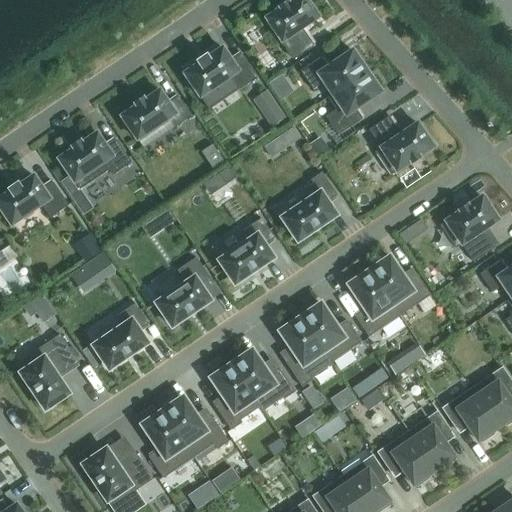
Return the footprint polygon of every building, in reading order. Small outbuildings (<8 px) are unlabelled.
[(306,0),(293,0),(266,18),(294,59),(314,46),(302,28),(318,17),(306,0)] [(199,64),(185,73),(204,103),(221,91),(217,85),(230,76),(239,90),(258,77),(242,53),(231,60),(223,47),(209,57),(207,54),(197,61),(199,64)] [(321,57),(300,71),(313,89),(324,82),(332,93),(332,94),(367,71),(353,50),(328,67),(321,57)] [(367,71),(332,94),(332,93),(328,96),(337,109),(326,117),(338,135),(363,119),(356,109),(381,92),(367,71)] [(136,106),(122,116),(137,139),(167,119),(173,128),(192,116),(179,96),(168,103),(160,90),(146,100),(144,97),(134,103),(136,106)] [(266,96),(251,107),(266,130),(282,120),(266,96)] [(389,116),(369,130),(381,148),(375,152),(391,175),(410,162),(411,164),(421,157),(420,156),(433,147),(417,124),(401,134),(389,116)] [(73,149),(59,158),(80,189),(109,169),(113,175),(132,162),(116,138),(105,145),(97,133),(83,142),(81,139),(71,146),(73,149)] [(298,133),(279,145),(287,157),(306,146),(298,133)] [(202,157),(212,173),(223,166),(213,150),(202,157)] [(377,186),(383,175),(367,166),(361,176),(377,186)] [(311,198),(282,218),(298,242),(312,232),(313,233),(322,226),(322,225),(336,216),(327,203),(338,196),(322,173),(310,180),(313,184),(305,189),(311,198)] [(18,182),(0,193),(0,207),(11,224),(41,204),(50,217),(69,205),(53,181),(42,188),(34,175),(20,185),(18,182)] [(498,220),(482,197),(469,206),(467,204),(458,210),(459,212),(446,221),(474,263),(494,249),(481,231),(498,220)] [(249,241),(219,261),(235,284),(249,275),(250,275),(259,269),(259,268),(273,258),(264,245),(275,239),(261,219),(242,231),(249,241)] [(390,256),(369,271),(400,316),(431,295),(417,275),(407,281),(390,256)] [(186,283),(156,304),(172,327),(186,317),(187,318),(197,311),(196,311),(210,301),(202,288),(212,281),(196,258),(177,271),(186,283)] [(479,274),(492,293),(503,285),(511,298),(511,297),(511,267),(507,270),(500,260),(479,274)] [(430,288),(443,284),(438,268),(425,273),(430,288)] [(369,271),(348,285),(365,310),(355,317),(369,337),(400,316),(369,271)] [(321,303),(300,317),(331,363),(362,342),(348,321),(338,328),(321,303)] [(123,326),(93,346),(109,370),(123,360),(124,361),(134,354),(133,353),(148,343),(139,330),(149,324),(135,304),(116,317),(123,326)] [(300,317),(279,332),(296,356),(286,363),(302,387),(313,380),(312,378),(332,364),(331,363),(300,317)] [(60,335),(15,365),(29,387),(35,397),(36,397),(45,410),(69,394),(58,377),(79,363),(60,335)] [(252,350),(231,364),(260,407),(262,411),(282,398),(284,400),(295,392),(279,368),(269,375),(252,350)] [(231,364),(210,378),(227,403),(217,410),(231,431),(242,423),(241,420),(260,407),(231,364)] [(511,381),(502,367),(472,388),(499,427),(505,423),(507,426),(511,422),(511,402),(507,395),(511,391),(511,381)] [(499,427),(472,388),(441,408),(456,430),(466,423),(478,441),(480,439),(482,442),(494,435),(492,432),(499,427)] [(183,397),(162,411),(194,458),(214,444),(217,450),(229,442),(210,415),(200,422),(183,397)] [(162,411),(141,425),(158,450),(148,457),(163,479),(194,458),(162,411)] [(437,411),(407,432),(434,471),(440,467),(442,470),(454,462),(452,459),(454,457),(442,439),(452,432),(437,411)] [(434,471),(407,432),(376,452),(391,474),(401,467),(413,485),(415,484),(417,487),(429,478),(427,476),(434,471)] [(106,449),(82,465),(92,478),(91,479),(98,489),(98,488),(111,508),(153,479),(135,453),(117,465),(106,449)] [(372,455),(342,476),(366,511),(373,511),(375,511),(376,511),(379,511),(389,506),(387,503),(389,501),(377,483),(387,476),(372,455)] [(366,511),(342,476),(311,496),(322,511),(334,511),(336,511),(366,511)] [(503,508),(496,511),(511,511),(511,496),(501,505),(503,508)] [(316,511),(308,499),(288,511),(316,511)] [(3,500),(0,501),(0,511),(21,511),(17,505),(9,510),(3,500)]
